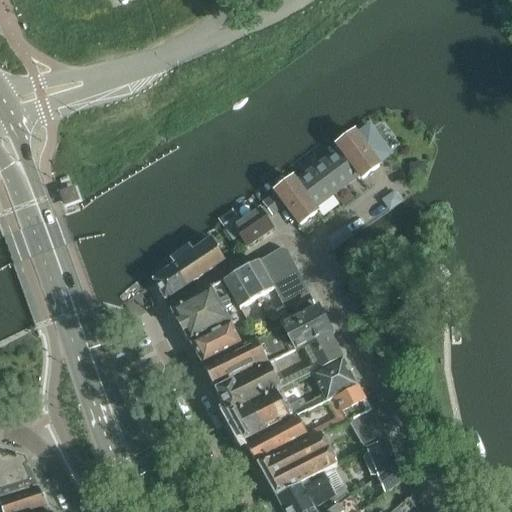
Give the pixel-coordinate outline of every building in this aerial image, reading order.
[(391,156),(390,155),(370,127),(356,137),(355,135),(338,148),(342,154),(297,187),(313,209),(358,175),(362,181),(379,168),(378,166),(391,156)] [(277,195),(264,205),(265,207),(272,216),(285,206),(300,227),(317,214),(313,209),(297,187),(293,181),(276,194),(277,195)] [(74,190),(61,195),(66,208),(79,203),(74,190)] [(400,204),(394,195),(384,202),(390,211),(400,204)] [(265,207),(260,210),(267,219),(272,216),(265,207)] [(237,217),(222,227),(233,242),(239,238),(246,249),(274,230),(267,219),(260,210),(241,223),(237,217)] [(345,229),(337,235),(342,244),(351,238),(345,229)] [(342,244),(337,235),(328,241),(334,249),(342,244)] [(174,267),(153,283),(166,303),(179,293),(187,288),(191,286),(203,277),(222,265),(225,263),(211,240),(193,253),(189,247),(170,261),(174,267)] [(281,250),(259,264),(272,287),(298,273),(287,252),(281,250)] [(259,264),(241,274),(257,301),(260,305),(264,302),(262,298),(275,291),(272,287),(259,264)] [(298,273),(272,287),(275,291),(279,299),(304,285),(298,273)] [(241,274),(224,284),(235,302),(240,311),(257,301),(241,274)] [(304,285),(279,299),(285,311),(293,307),(310,297),(311,297),(304,285)] [(185,306),(172,313),(173,315),(172,318),(175,322),(177,323),(178,325),(181,329),(229,302),(220,286),(185,306)] [(310,297),(293,307),(294,309),(297,316),(315,307),(310,297)] [(229,302),(181,329),(184,335),(190,346),(231,326),(238,323),(236,318),(229,305),(230,304),(229,302)] [(230,304),(229,305),(236,318),(242,315),(240,311),(235,302),(230,304)] [(282,330),(255,342),(268,366),(274,363),(294,353),(303,348),(330,334),(317,310),(316,310),(291,323),(281,328),(282,330)] [(246,319),(240,322),(244,331),(250,328),(246,319)] [(191,347),(203,368),(242,348),(241,345),(231,326),(191,347)] [(330,334),(303,348),(313,367),(316,372),(316,373),(343,359),(330,334)] [(212,386),(215,392),(268,366),(255,342),(242,348),(203,368),(213,386),(212,386)] [(343,360),(312,376),(323,398),(326,403),(358,388),(343,360)] [(268,366),(215,392),(229,416),(311,375),(316,372),(313,367),(284,381),(274,363),(268,366)] [(294,384),(230,417),(240,435),(245,444),(326,403),(323,398),(305,406),(303,402),(293,407),(285,411),(279,398),(297,389),(294,384)] [(358,388),(335,400),(338,405),(347,423),(371,411),(358,388)] [(371,412),(348,424),(349,424),(352,429),(355,435),(363,448),(367,450),(388,440),(371,412)] [(298,419),(245,445),(255,462),(255,463),(258,468),(259,468),(326,434),(323,429),(307,437),(298,419)] [(321,437),(259,468),(260,471),(267,482),(271,489),(276,498),(277,499),(324,475),(334,470),(337,469),(321,437)] [(390,444),(368,453),(368,454),(378,478),(398,465),(390,444)] [(0,500),(36,486),(25,462),(0,453),(0,500)] [(398,466),(378,479),(385,496),(405,481),(398,466)] [(324,476),(276,500),(282,511),(332,511),(350,499),(334,470),(324,475),(324,476)] [(42,511),(49,510),(36,486),(0,500),(0,511),(42,511)] [(350,499),(332,511),(347,511),(356,506),(350,499)] [(418,511),(408,500),(396,511),(394,511),(418,511)]
